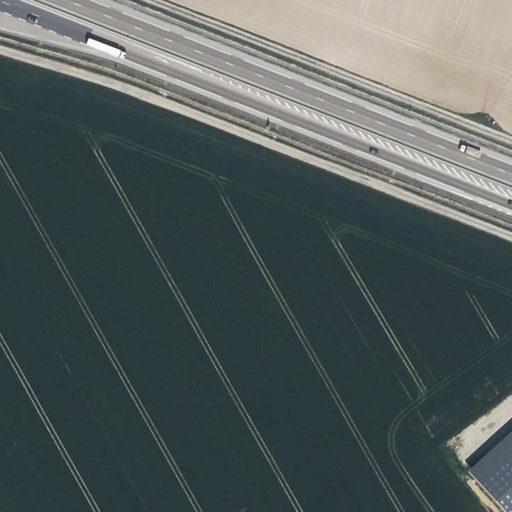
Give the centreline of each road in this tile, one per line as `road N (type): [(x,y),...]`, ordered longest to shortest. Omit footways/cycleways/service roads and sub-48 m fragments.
road 1 (primary): [(0,0),(511,204)]
road 2 (track): [(511,238),(131,88),(0,48)]
road 3 (primary): [(511,173),(66,0)]
road 4 (track): [(159,0),(511,139)]
